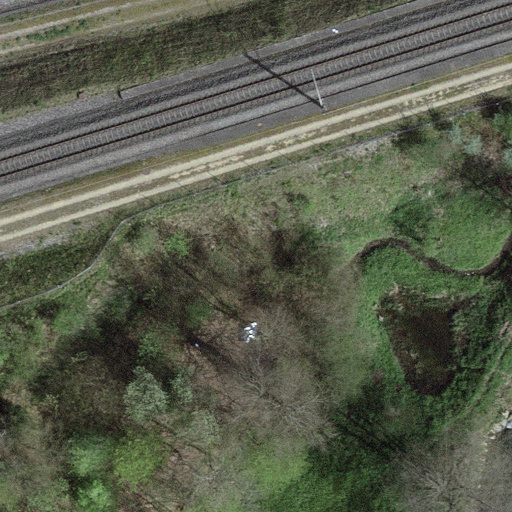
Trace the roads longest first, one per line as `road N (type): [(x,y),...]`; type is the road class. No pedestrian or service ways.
road 1 (track): [(0,257),(511,85)]
road 2 (track): [(0,47),(186,0)]
